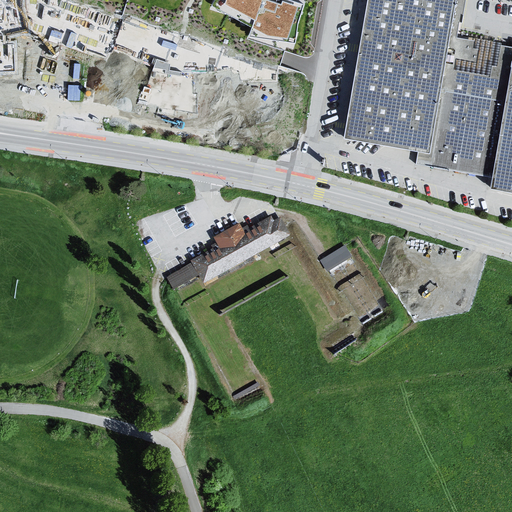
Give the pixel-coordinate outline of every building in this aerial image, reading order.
[(125,0),(109,51),(152,69),(193,75),(231,70),(240,73),(241,81),(273,83),(286,45),(298,47),(300,24),(307,3),(295,0),(125,0)] [(454,0),(367,0),(345,137),(423,149),(421,161),(493,173),(491,187),(511,190),(511,53),(448,43),(454,0)] [(0,65),(17,63),(14,37),(0,38),(0,65)] [(203,284),(291,236),(281,218),(275,221),(272,216),(265,220),(250,228),(248,226),(243,229),(240,223),(214,238),(217,242),(211,245),(213,249),(191,261),(192,263),(187,265),(171,274),(166,277),(174,291),(199,276),(203,284)] [(352,259),(344,248),(321,262),(328,274),(352,259)]
